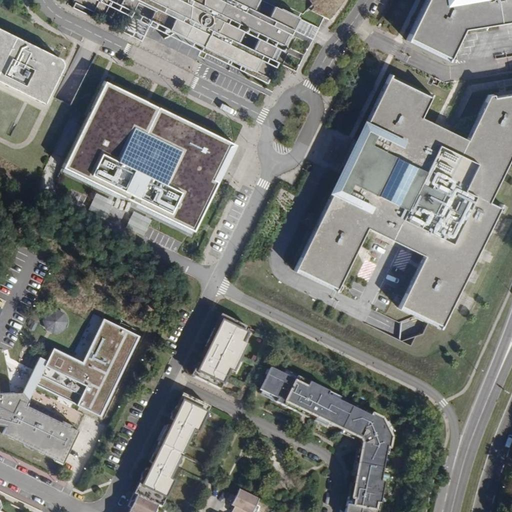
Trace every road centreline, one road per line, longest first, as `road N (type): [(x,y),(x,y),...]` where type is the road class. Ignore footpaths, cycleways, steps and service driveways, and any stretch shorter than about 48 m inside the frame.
road 1 (primary): [(215,282),(431,392),(452,421),(448,466),(457,481)]
road 2 (residential): [(273,121),(56,16),(42,0)]
road 3 (residential): [(331,511),(338,484),(324,453),(169,378)]
road 4 (residential): [(169,378),(98,511)]
road 5 (residential): [(275,161),(215,282)]
